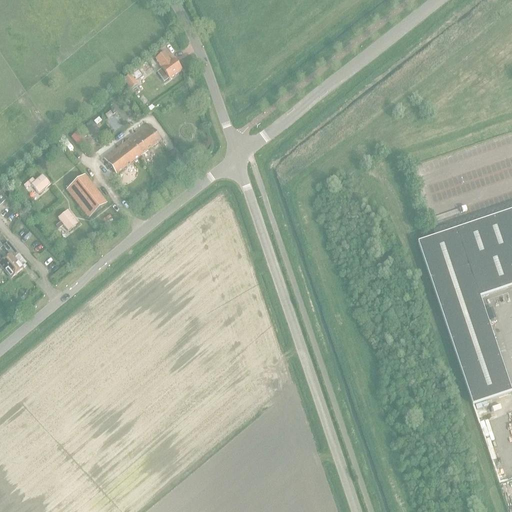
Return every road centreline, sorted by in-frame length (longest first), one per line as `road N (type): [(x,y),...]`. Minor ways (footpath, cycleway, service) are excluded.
road 1 (unclassified): [(356,511),(235,154)]
road 2 (unclassified): [(0,351),(235,154)]
road 3 (unclassified): [(235,154),(437,0)]
road 4 (unclassified): [(235,154),(175,0)]
